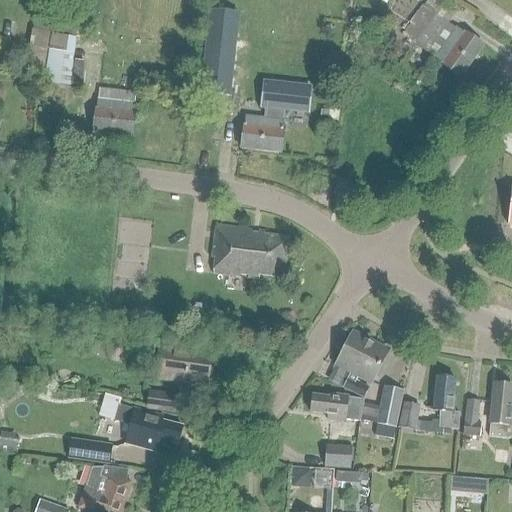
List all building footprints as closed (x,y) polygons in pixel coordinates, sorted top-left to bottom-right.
[(415,3),(409,0),(399,0),(391,18),(404,25),(415,3)] [(201,87),(226,89),(235,8),(210,5),(201,87)] [(402,36),(415,45),(414,46),(460,80),(482,49),(458,31),(457,33),(446,25),(421,6),(409,23),(410,24),(402,36)] [(44,80),(71,83),(77,34),(52,31),(44,80)] [(264,110),(263,119),(244,117),(244,118),(243,126),(240,149),(279,154),(282,130),(282,123),(283,123),(283,121),(282,121),(283,112),(308,115),(310,99),(309,99),(310,93),(261,88),(259,109),(264,110)] [(130,138),(134,106),(96,102),(93,134),(130,138)] [(336,121),(337,111),(328,110),(327,119),(336,121)] [(265,236),(265,232),(215,226),(211,260),(215,260),(213,276),(259,281),(260,277),(283,280),(288,239),(265,236)] [(336,366),(350,373),(346,379),(354,383),(357,377),(372,385),(389,352),(353,333),(352,336),(346,333),(337,350),(343,353),(336,366)] [(121,342),(117,341),(111,342),(106,345),(105,351),(105,354),(105,357),(108,361),(113,363),(119,363),(123,360),(126,355),(127,350),(125,346),(121,342)] [(160,347),(155,379),(205,387),(210,355),(160,347)] [(40,370),(8,366),(6,380),(39,384),(40,370)] [(454,396),(455,380),(436,378),(433,412),(439,412),(437,428),(451,430),(451,435),(458,435),(460,414),(454,413),(456,396),(454,396)] [(354,383),(346,379),(342,388),(362,399),(367,390),(354,383)] [(511,387),(494,385),(490,424),(489,424),(488,437),(511,439),(511,426),(510,426),(511,405),(511,403),(510,403),(511,387)] [(403,392),(383,388),(373,436),(394,440),(403,392)] [(150,394),(147,409),(177,414),(179,398),(150,394)] [(311,396),(309,413),(327,415),(326,420),(343,422),(344,420),(358,422),(363,400),(346,398),(346,397),(328,395),(328,398),(311,396)] [(477,422),(479,401),(466,400),(463,435),(480,436),(481,423),(477,422)] [(403,403),(398,428),(414,431),(419,407),(403,403)] [(170,443),(177,445),(182,428),(161,423),(162,418),(144,413),(144,414),(118,407),(114,423),(130,427),(125,446),(156,454),(158,446),(168,449),(170,443)] [(15,435),(0,432),(0,447),(14,449),(15,435)] [(70,441),(67,460),(109,466),(112,447),(70,441)] [(325,447),(324,467),(349,469),(350,448),(325,447)] [(102,470),(91,470),(77,511),(80,511),(121,511),(131,485),(126,483),(127,473),(103,469),(102,470)] [(369,488),(371,477),(337,472),(336,483),(369,488)] [(467,494),(468,479),(451,477),(449,492),(467,494)] [(34,511),(63,511),(38,503),(34,511)]
